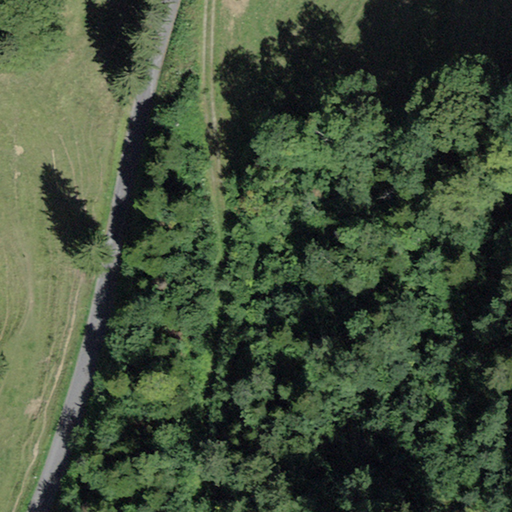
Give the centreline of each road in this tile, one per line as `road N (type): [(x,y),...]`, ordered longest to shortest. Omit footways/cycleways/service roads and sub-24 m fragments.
road 1 (tertiary): [(36,511),(101,303),(170,0)]
road 2 (track): [(189,511),(218,369),(226,272),(213,164),(211,0)]
